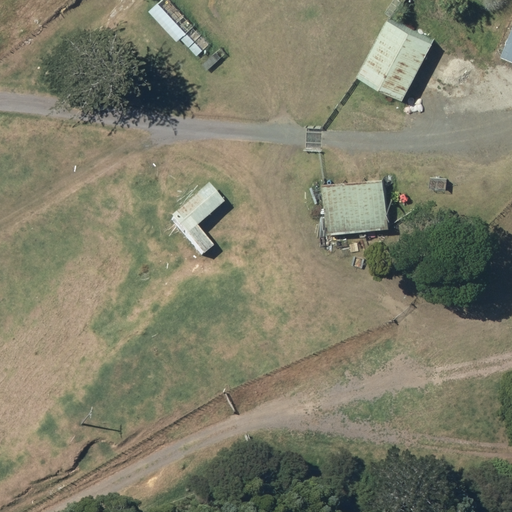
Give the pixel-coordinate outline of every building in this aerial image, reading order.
[(180,0),(148,0),(147,1),(176,38),(197,21),(180,0)] [(433,36),(389,13),(359,70),(362,72),(355,86),(371,94),(377,83),(402,96),(433,36)] [(511,26),(502,53),(511,56),(511,26)] [(389,178),(324,181),(325,228),(391,225),(389,178)] [(206,182),(165,217),(199,257),(211,247),(195,227),(224,203),(206,182)] [(215,261),(173,285),(209,349),(251,325),(215,261)]
